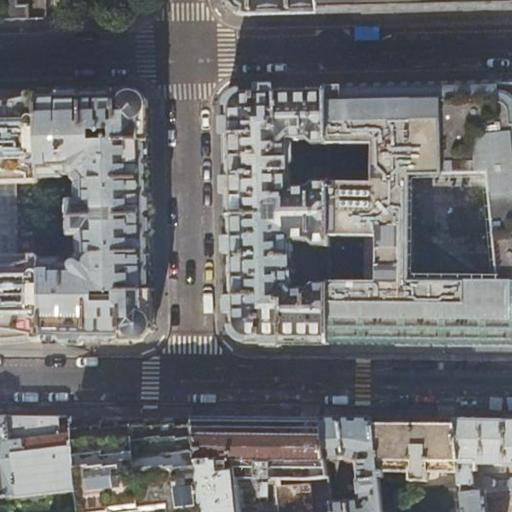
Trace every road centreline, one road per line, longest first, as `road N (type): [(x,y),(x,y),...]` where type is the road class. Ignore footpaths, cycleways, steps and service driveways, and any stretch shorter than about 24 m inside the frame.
road 1 (residential): [(192,380),(187,55)]
road 2 (residential): [(511,46),(187,55)]
road 3 (residential): [(511,388),(192,380)]
road 4 (residential): [(192,380),(0,379)]
road 5 (residential): [(187,55),(0,58)]
